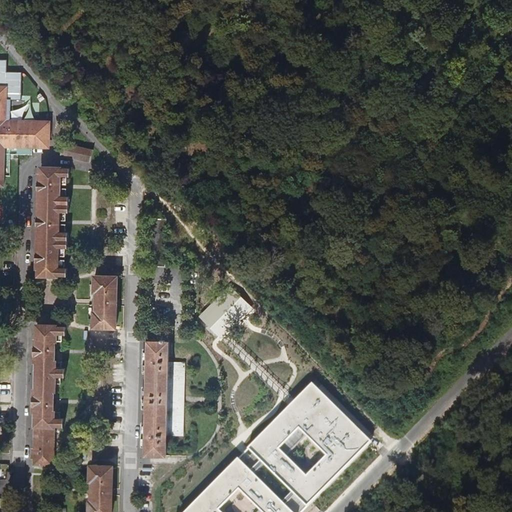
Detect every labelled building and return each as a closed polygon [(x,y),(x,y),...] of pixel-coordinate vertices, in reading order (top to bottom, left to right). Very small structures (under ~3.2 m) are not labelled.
[(47,151),(47,138),(30,138),(30,126),(0,125),(0,157),(23,158),(30,158),(30,151),(47,151)] [(94,154),(63,146),(60,159),(91,166),(94,154)] [(57,279),(59,171),(40,171),(40,178),(38,178),(36,272),(38,272),(38,279),(57,279)] [(170,222),(153,222),(152,269),(169,269),(170,222)] [(117,331),(118,279),(96,278),(95,331),(117,331)] [(53,364),(53,346),(56,346),(56,338),(66,339),(66,330),(35,330),(35,344),(33,344),(33,366),(35,366),(35,380),(55,380),(61,380),(65,380),(65,373),(55,373),(55,364),(53,364)] [(185,443),(186,410),(170,410),(171,368),(172,347),(170,347),(170,340),(151,339),(151,347),(148,347),(145,459),(147,459),(147,465),(167,465),(167,460),(169,460),(169,442),(185,443)] [(186,410),(187,368),(171,368),(170,410),(186,410)] [(52,415),(52,399),(55,396),(55,380),(35,380),(34,393),(32,395),(32,401),(31,409),(31,417),(33,418),(33,431),(54,432),(64,432),(64,423),(60,424),(55,423),(55,419),(52,415)] [(315,387),(190,511),(307,511),(374,446),(315,387)] [(53,471),(54,432),(33,431),(33,455),(30,455),(30,463),(32,463),(32,470),(53,471)] [(119,489),(120,466),(90,465),(89,485),(92,485),(91,502),(89,502),(88,511),(119,511),(119,496),(115,496),(115,489),(119,489)]
